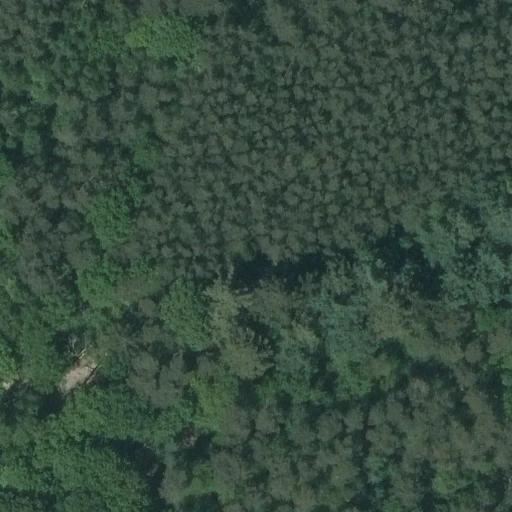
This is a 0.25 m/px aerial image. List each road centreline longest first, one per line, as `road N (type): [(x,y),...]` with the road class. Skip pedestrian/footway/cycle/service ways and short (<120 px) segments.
road 1 (track): [(511,232),(46,369)]
road 2 (track): [(46,369),(106,430),(148,511)]
